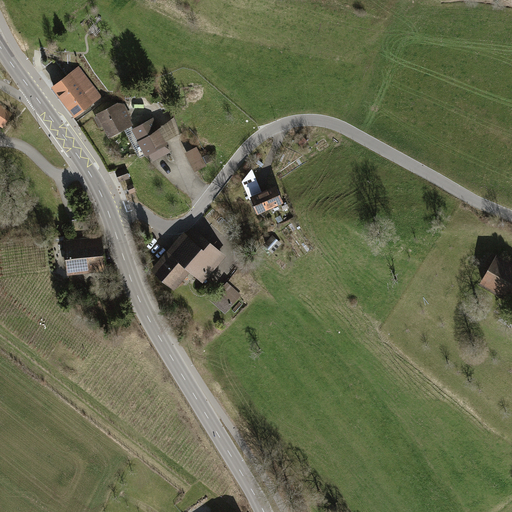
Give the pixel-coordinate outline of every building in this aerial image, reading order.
[(73,118),(102,96),(79,66),(50,88),(73,118)] [(133,120),(123,102),(96,116),(108,140),(134,127),(131,121),(133,120)] [(12,114),(0,105),(0,125),(3,127),(12,114)] [(172,153),(154,119),(131,131),(145,158),(149,156),(153,163),(172,153)] [(186,153),(195,172),(207,166),(198,148),(186,153)] [(127,168),(116,172),(119,181),(128,178),(130,177),(127,168)] [(258,214),(284,202),(276,184),(262,190),(252,169),(243,182),(249,196),(258,214)] [(131,184),(127,186),(129,193),(135,191),(133,184),(131,184)] [(226,256),(195,230),(189,237),(184,233),(150,272),(174,293),(189,276),(200,286),(226,256)] [(104,269),(100,234),(63,238),(65,257),(67,273),(104,269)] [(274,236),(266,245),(275,253),(283,244),(274,236)] [(505,299),(511,288),(511,264),(495,254),(477,282),(505,299)] [(227,282),(211,300),(225,313),(239,297),(241,295),(240,294),(227,282)]
